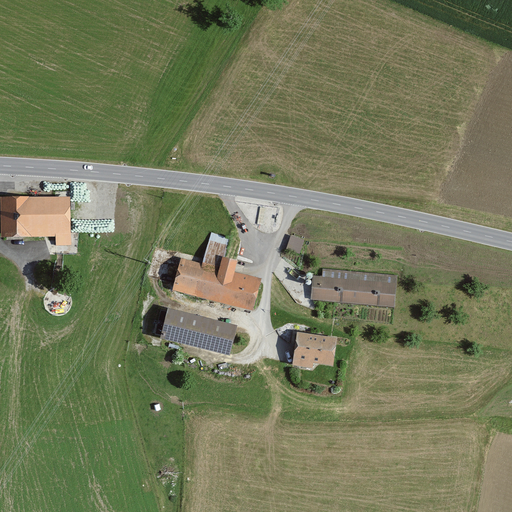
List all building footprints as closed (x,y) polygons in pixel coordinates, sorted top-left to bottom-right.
[(67,200),(0,199),(0,238),(53,239),(53,246),(67,246),(67,200)] [(208,257),(228,258),(229,235),(209,234),(208,257)] [(304,239),(291,235),(287,249),(300,253),(304,239)] [(217,270),(180,261),(172,293),(250,312),(258,280),(230,274),(233,262),(219,259),(217,270)] [(311,299),(394,306),(397,277),(325,270),(324,276),(314,276),(311,299)] [(232,329),(166,312),(159,340),(225,357),(232,329)] [(333,339),(294,335),(290,366),(308,368),(309,365),(330,367),(333,339)]
